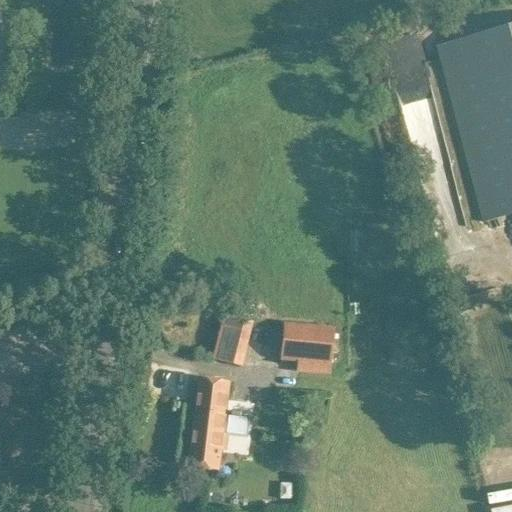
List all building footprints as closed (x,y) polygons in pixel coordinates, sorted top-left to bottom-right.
[(511,27),(438,47),(484,223),(511,215),(511,27)] [(212,360),(240,368),(251,323),(222,316),(212,360)] [(334,329),(283,323),(279,360),(296,362),(295,372),(329,376),(334,329)] [(221,441),(226,441),(226,435),(235,436),(238,407),(225,405),(228,382),(198,379),(188,468),(217,471),(221,441)] [(511,461),(488,470),(494,489),(511,483),(511,461)]
